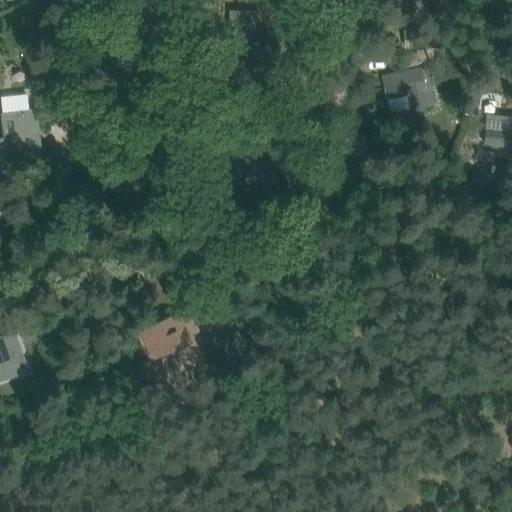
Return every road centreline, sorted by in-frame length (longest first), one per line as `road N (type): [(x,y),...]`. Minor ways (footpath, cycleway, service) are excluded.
road 1 (track): [(0,289),(145,267),(259,237),(336,186),(355,116),(346,0)]
road 2 (track): [(75,0),(66,216),(94,275)]
